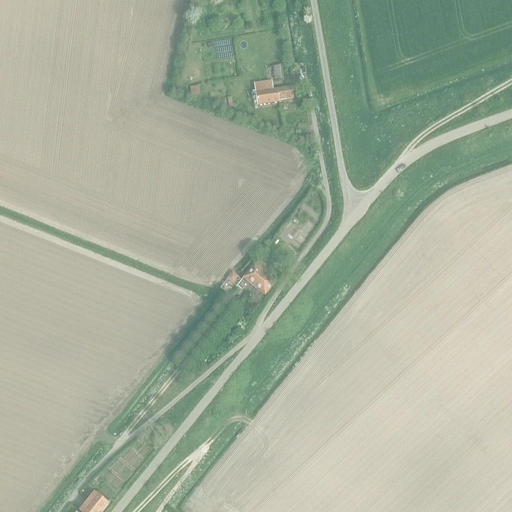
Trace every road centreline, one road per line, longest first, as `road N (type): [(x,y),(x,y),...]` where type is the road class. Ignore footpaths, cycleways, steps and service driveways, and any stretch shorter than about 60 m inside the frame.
road 1 (unclassified): [(294,81),(307,84),(328,218),(268,302),(253,340)]
road 2 (unclassified): [(59,511),(121,444),(253,340)]
road 3 (unclassified): [(115,511),(253,340)]
road 4 (unclassified): [(359,209),(343,176),(313,0)]
road 5 (unclassified): [(359,209),(406,155),(511,113)]
road 6 (unclassified): [(253,340),(359,209)]
